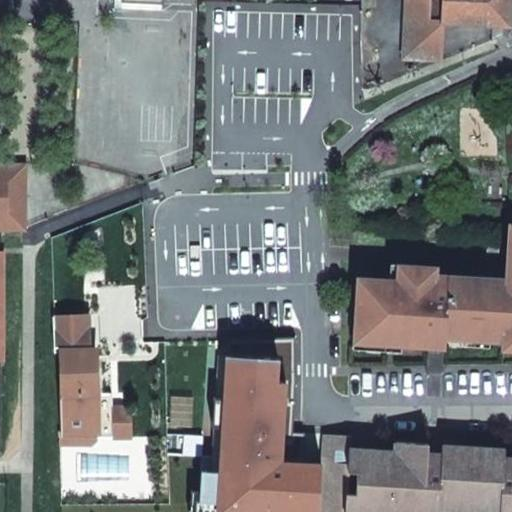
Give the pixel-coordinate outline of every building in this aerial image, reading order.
[(404,0),(402,58),(440,60),(442,22),(443,0),(404,0)] [(443,0),(442,22),(508,24),(508,0),(443,0)] [(22,165),(0,164),(0,179),(6,179),(6,212),(0,211),(0,227),(21,227),(22,165)] [(511,224),(511,238),(510,243),(507,281),(434,276),(435,268),(399,266),(398,281),(359,278),(356,334),(367,336),(366,341),(430,342),(430,332),(446,333),(504,333),(504,348),(511,348),(511,224)] [(61,351),(63,434),(55,434),(56,445),(93,444),(98,439),(98,437),(98,433),(98,430),(112,429),(112,406),(111,392),(97,393),(96,350),(90,350),(89,322),(68,321),(49,322),(51,351),(61,351)] [(446,333),(430,332),(430,342),(445,343),(446,333)] [(294,334),(223,336),(213,458),(196,457),(193,511),(318,511),(323,434),(305,433),(294,432),(295,401),(294,334)] [(123,406),(112,406),(112,429),(98,430),(98,433),(98,437),(132,436),(131,414),(123,406)] [(318,511),(347,511),(350,449),(351,435),(323,434),(318,511)] [(469,510),(473,447),(443,445),(443,454),(428,453),(428,443),(396,442),(395,452),(380,451),(377,511),(440,511),(441,508),(469,510)] [(505,449),(473,447),(469,510),(501,511),(511,511),(511,458),(505,458),(505,449)] [(347,511),(377,511),(380,451),(350,449),(347,511)]
